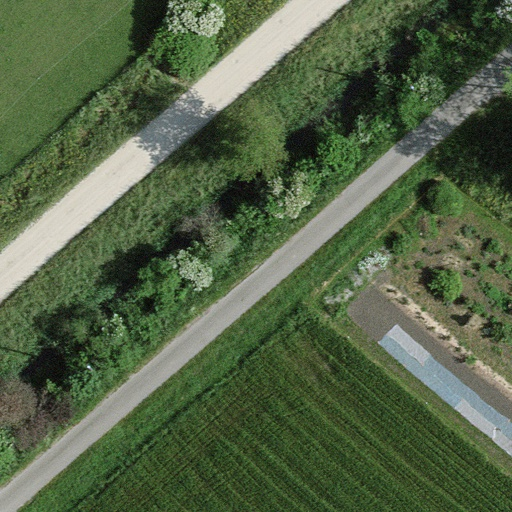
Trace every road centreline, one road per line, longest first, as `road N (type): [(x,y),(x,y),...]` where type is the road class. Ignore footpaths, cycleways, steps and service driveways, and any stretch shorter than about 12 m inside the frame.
road 1 (track): [(511,73),(0,510)]
road 2 (track): [(290,0),(0,255)]
